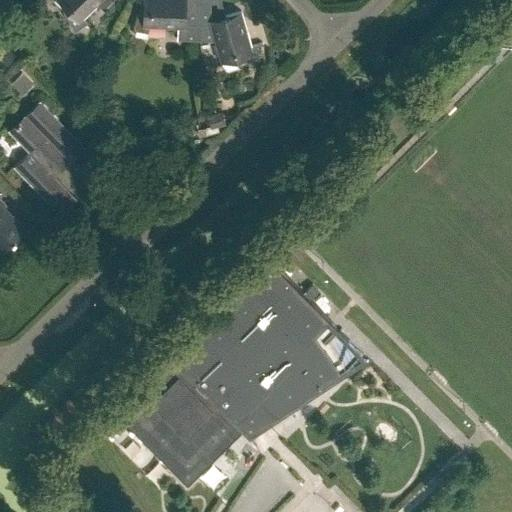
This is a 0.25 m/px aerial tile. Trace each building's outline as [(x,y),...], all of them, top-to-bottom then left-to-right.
[(98,5),(102,0),(58,0),(68,10),(64,12),(76,31),(87,23),(84,18),(98,5)] [(103,10),(112,0),(102,0),(98,5),(103,10)] [(200,40),(198,4),(180,5),(180,0),(144,0),(144,8),(140,8),(134,30),(149,32),(149,26),(178,27),(178,39),(200,40)] [(211,4),(198,4),(200,40),(215,42),(221,61),(237,57),(238,61),(260,60),(258,45),(253,47),(242,12),(213,21),(211,4)] [(22,94),(33,84),(21,73),(11,83),(22,94)] [(61,213),(76,198),(55,176),(85,146),(40,100),(9,130),(29,151),(14,166),(61,213)] [(225,125),(221,111),(207,115),(210,126),(204,128),(206,135),(217,132),(216,127),(225,125)] [(0,247),(4,252),(26,231),(0,204),(0,247)] [(114,411),(187,484),(245,427),(249,431),(360,357),(341,328),(321,341),(314,330),(328,317),(269,257),(114,411)]
